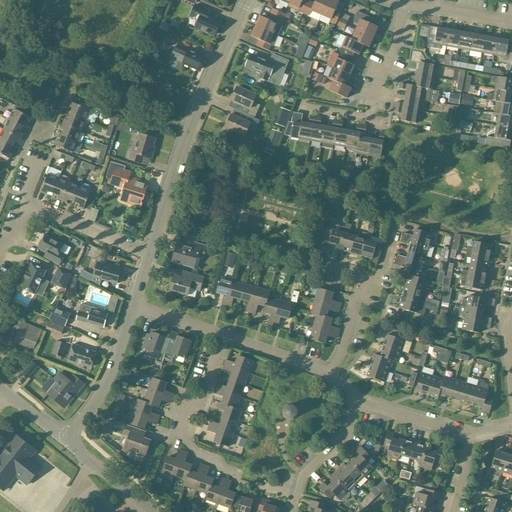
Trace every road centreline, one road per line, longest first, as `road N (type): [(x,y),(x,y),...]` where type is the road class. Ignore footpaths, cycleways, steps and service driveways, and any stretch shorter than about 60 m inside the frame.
road 1 (residential): [(147,252),(184,132),(243,0)]
road 2 (residential): [(236,480),(173,439),(190,394),(200,397),(220,335)]
road 3 (residential): [(67,439),(115,358),(132,304)]
road 4 (residential): [(147,252),(28,202)]
road 5 (residential): [(371,119),(404,3)]
